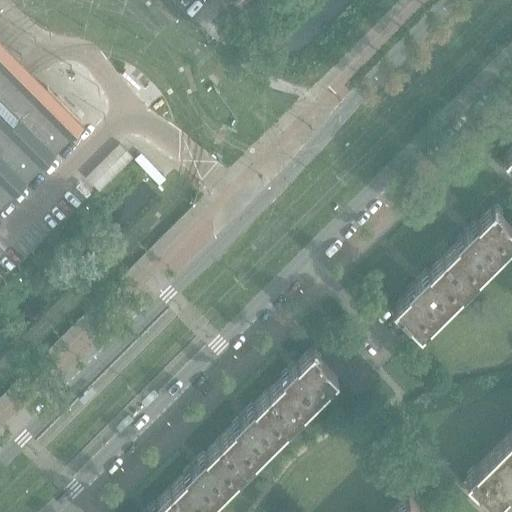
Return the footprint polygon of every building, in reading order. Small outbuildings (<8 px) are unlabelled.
[(42,91),(0,48),(0,201),(18,183),(19,184),(20,182),(47,155),(49,154),(48,154),(75,127),(77,126),(76,125),(81,120),(47,86),(42,91)] [(511,144),(503,153),(505,154),(511,160),(507,164),(511,169),(511,144)] [(468,281),(511,237),(511,224),(507,220),(507,219),(493,205),(492,204),(471,225),(470,225),(469,226),(462,233),(462,234),(442,254),(468,281)] [(419,330),(468,281),(442,254),(422,274),(421,274),(420,274),(413,282),(392,304),(393,305),(394,305),(407,319),(408,318),(419,330)] [(328,364),(347,344),(337,334),(317,353),(328,364)] [(294,415),(328,382),(337,373),(328,364),(317,353),(311,347),(313,346),(312,344),(296,360),(296,359),(287,368),(288,368),(268,388),(294,415)] [(337,373),(357,354),(347,344),(328,364),(337,373)] [(346,383),(367,363),(357,354),(337,373),(346,383)] [(356,393),(376,373),(367,363),(346,383),(356,393)] [(294,415),(268,388),(247,409),(247,408),(239,416),(238,416),(239,417),(219,437),(246,464),(294,415)] [(511,430),(465,477),(466,477),(485,497),(491,502),(490,503),(492,504),(511,483),(511,430)] [(197,511),(246,464),(219,437),(199,457),(198,457),(190,465),(190,466),(170,486),(195,511),(197,511)] [(485,497),(466,477),(462,482),(481,501),(485,497)] [(195,511),(170,486),(156,500),(150,506),(149,505),(142,511),(195,511)] [(426,511),(420,505),(420,506),(408,494),(390,511),(426,511)]
